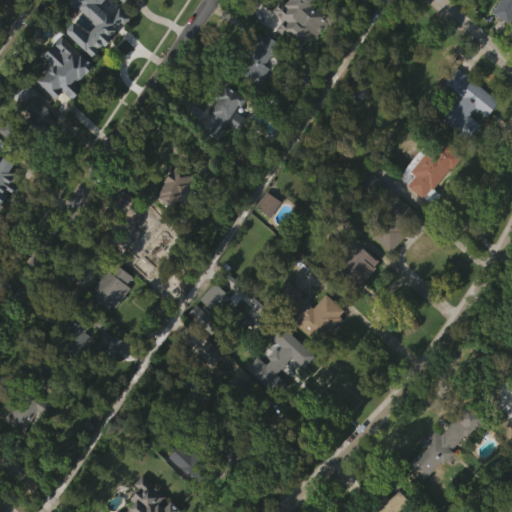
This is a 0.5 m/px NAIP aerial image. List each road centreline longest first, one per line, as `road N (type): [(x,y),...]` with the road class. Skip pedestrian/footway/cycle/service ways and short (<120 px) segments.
road 1 (tertiary): [(0,321),(214,0)]
road 2 (residential): [(271,511),(359,441),(463,315),(511,232)]
